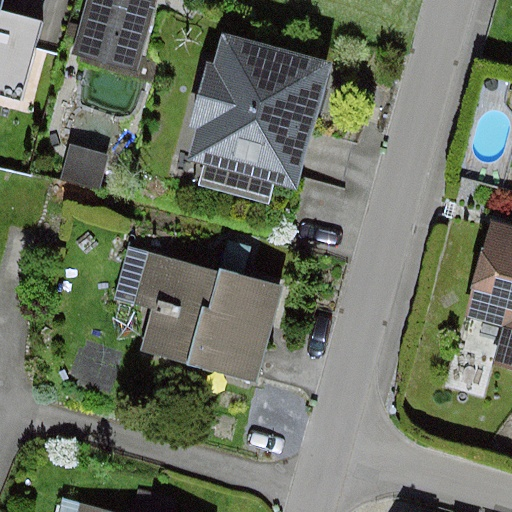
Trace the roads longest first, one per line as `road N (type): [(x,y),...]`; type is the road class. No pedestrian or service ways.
road 1 (residential): [(328,441),(449,0)]
road 2 (residential): [(328,441),(511,494)]
